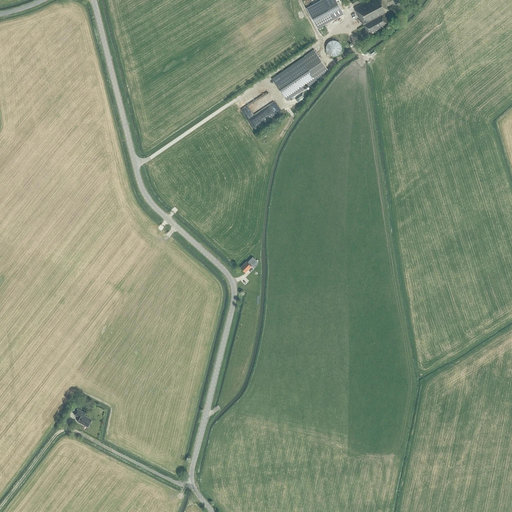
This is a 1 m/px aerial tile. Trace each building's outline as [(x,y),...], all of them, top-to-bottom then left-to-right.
[(332,0),(322,0),(305,10),(315,30),(341,15),(332,0)] [(395,5),(401,1),(400,0),(368,0),(355,8),(370,36),(391,25),(384,13),(388,11),(385,6),(387,5),(388,6),(394,2),(395,5)] [(341,51),(341,48),(341,46),(340,44),(338,42),(336,41),(333,40),(331,41),(329,42),(327,44),(326,46),(325,48),(326,51),(327,53),(329,55),(331,56),(333,56),(336,56),(338,55),(340,53),(341,51)] [(305,57),(272,79),(286,101),(320,78),(320,79),(329,73),(314,49),(304,56),(305,57)] [(268,92),(242,111),(250,123),(256,119),(254,117),(257,115),(260,119),(265,115),(263,113),(266,111),(265,110),(275,102),(268,92)] [(248,260),(247,262),(246,262),(240,268),(245,273),(251,267),(249,264),(250,262),(255,266),(259,262),(256,260),(255,260),(254,259),(256,258),(254,256),(253,257),(252,256),(248,260)] [(77,422),(87,427),(91,419),(84,416),(85,413),(77,409),(74,415),(79,418),(77,422)]
